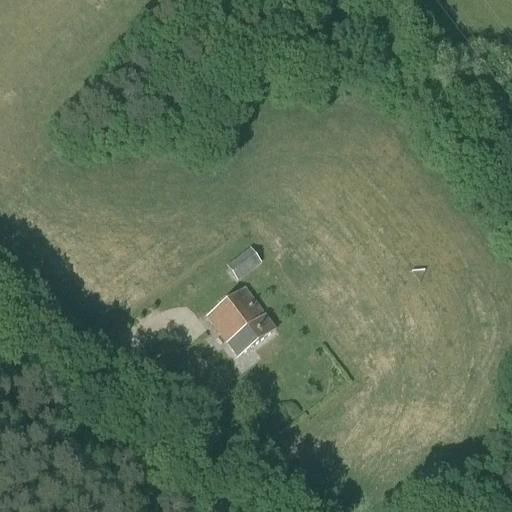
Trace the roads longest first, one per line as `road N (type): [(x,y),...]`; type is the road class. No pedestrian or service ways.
road 1 (track): [(0,287),(315,511)]
road 2 (track): [(215,511),(0,364)]
